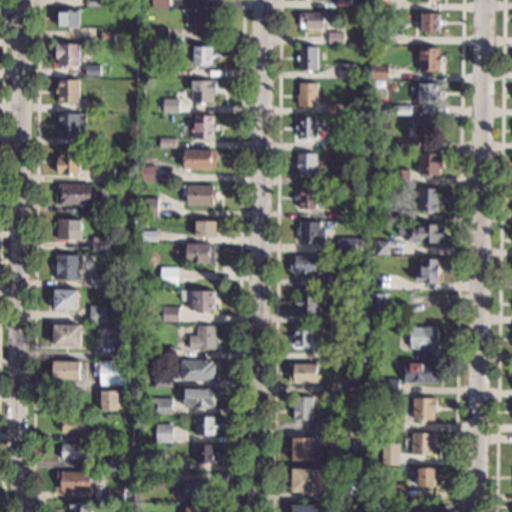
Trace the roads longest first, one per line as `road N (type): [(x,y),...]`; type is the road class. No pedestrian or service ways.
road 1 (residential): [(30,511),(18,466),(23,0)]
road 2 (residential): [(257,511),(265,0)]
road 3 (residential): [(476,511),(484,0)]
